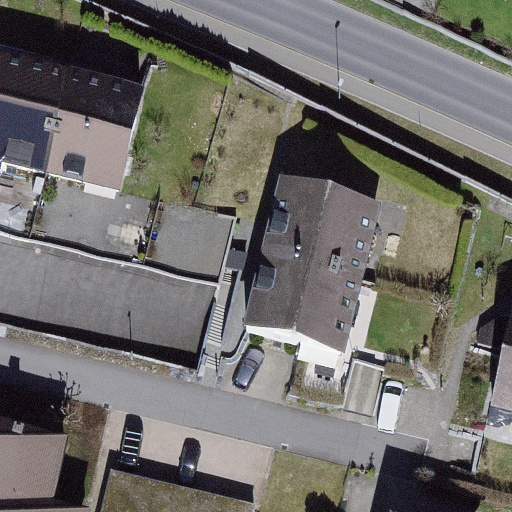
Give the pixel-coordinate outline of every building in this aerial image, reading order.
[(137,89),(0,55),(0,160),(112,188),(137,89)] [(381,204),(281,179),(244,328),(345,353),(381,204)] [(511,429),(511,321),(502,320),(477,421),(511,429)] [(33,511),(47,456),(0,444),(0,511),(33,511)] [(89,511),(195,511),(94,490),(89,511)]
